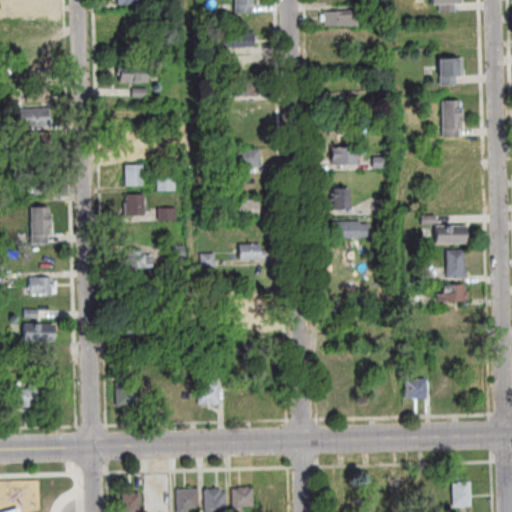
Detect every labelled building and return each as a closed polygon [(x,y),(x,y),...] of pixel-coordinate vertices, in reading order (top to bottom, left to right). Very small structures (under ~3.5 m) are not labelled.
[(233,0),(233,11),(251,11),(251,0),(233,0)] [(431,0),(458,0),(459,12),(441,13),(440,5),(431,6),(431,0)] [(325,12),(358,11),(359,27),(326,28),(325,12)] [(252,46),(252,30),(221,30),(221,46),(252,46)] [(439,61),(459,60),(460,78),(457,78),(457,86),(440,86),(439,61)] [(147,80),(147,65),(117,65),(117,80),(147,80)] [(252,77),(231,77),(231,94),(252,94),(252,77)] [(27,86),(49,85),(50,102),(28,103),(27,86)] [(144,106),(144,87),(129,88),(130,107),(144,106)] [(361,120),(377,107),(365,93),(349,105),(361,120)] [(442,101),(460,101),(461,138),(443,138),(442,101)] [(225,113),(225,104),(215,105),(216,114),(225,113)] [(50,109),(51,127),(22,128),(21,110),(50,109)] [(0,121),(15,121),(15,130),(0,131),(0,121)] [(148,145),(147,128),(123,129),(124,145),(148,145)] [(22,150),(22,134),(52,133),(52,149),(22,150)] [(0,140),(7,140),(8,154),(0,154),(0,140)] [(333,148),(368,147),(368,156),(361,156),(361,163),(334,165),(333,148)] [(157,148),(157,161),(174,161),(174,148),(157,148)] [(258,165),(258,148),(229,148),(229,165),(258,165)] [(53,157),(53,172),(33,173),(32,158),(53,157)] [(374,159),(390,158),(391,169),(375,170),(374,159)] [(123,184),(142,184),(142,162),(123,162),(123,184)] [(174,189),(174,174),(155,174),(155,189),(174,189)] [(21,181),(51,180),(52,196),(21,197),(21,181)] [(333,189),(351,189),(351,210),(334,211),(333,189)] [(125,213),(142,213),(142,192),(125,192),(125,213)] [(257,198),(230,198),(230,215),(257,215),(257,198)] [(378,199),(392,198),(393,214),(379,215),(378,199)] [(174,206),(156,206),(156,218),(174,218),(174,206)] [(49,208),(50,235),(48,235),(48,244),(32,245),(31,209),(49,208)] [(422,216),(437,215),(438,225),(422,226),(422,216)] [(331,224),(370,223),(371,238),(332,240),(331,224)] [(437,228),(466,227),(467,246),(437,246),(437,228)] [(238,258),(262,258),(262,242),(238,242),(238,258)] [(185,247),(168,248),(169,262),(186,261),(185,247)] [(150,266),(150,249),(126,249),(126,266),(150,266)] [(213,265),(213,252),(199,251),(199,265),(213,265)] [(448,253),(465,252),(466,279),(448,279),(448,253)] [(414,270),(430,269),(430,285),(414,285),(414,270)] [(31,295),(31,279),(52,278),(52,282),(57,282),(57,294),(31,295)] [(446,285),(468,285),(468,303),(440,303),(440,294),(446,294),(446,285)] [(240,290),(240,307),(265,307),(265,290),(240,290)] [(408,293),(423,292),(424,308),(409,308),(408,293)] [(25,310),(38,311),(38,319),(25,318),(25,310)] [(125,336),(150,336),(150,315),(125,315),(125,336)] [(25,325),(55,325),(55,342),(25,342),(25,325)] [(223,351),(210,351),(211,369),(224,368),(223,351)] [(116,355),(116,367),(130,367),(130,355),(116,355)] [(197,380),(197,403),(218,403),(218,380),(197,380)] [(406,381),(426,381),(427,398),(406,399),(406,381)] [(114,383),(114,405),(163,405),(163,383),(114,383)] [(191,404),(191,385),(169,385),(169,404),(191,404)] [(39,405),(31,405),(31,408),(24,408),(23,404),(18,404),(18,391),(29,390),(29,386),(39,386),(39,405)] [(397,480),(397,505),(418,505),(418,480),(397,480)] [(471,507),(454,508),(453,486),(459,486),(459,483),(471,483),(471,507)] [(258,486),(258,505),(281,505),(281,486),(258,486)] [(255,507),(233,508),(233,490),(240,490),(240,488),(249,488),(249,489),(254,489),(255,507)] [(188,511),(178,511),(178,490),(199,490),(199,509),(188,509),(188,511)] [(227,494),(227,511),(205,511),(205,494),(208,494),(208,491),(221,491),(221,494),(227,494)] [(141,495),(141,511),(124,511),(124,494),(135,494),(135,495),(141,495)]
